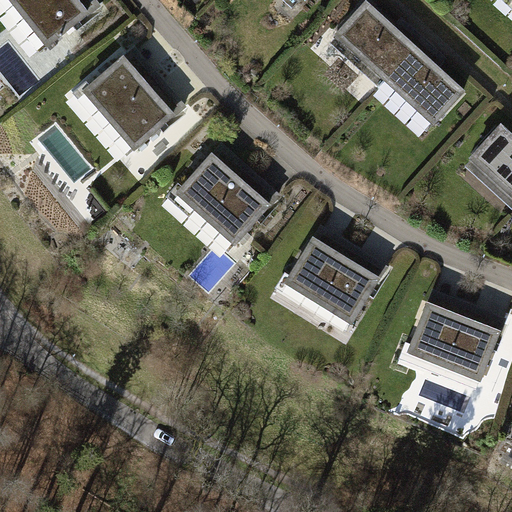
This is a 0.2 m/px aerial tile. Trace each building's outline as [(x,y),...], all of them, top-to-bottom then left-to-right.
[(4,0),(54,62),(110,19),(95,0),(4,0)] [(373,10),(342,44),(434,130),(465,95),(373,10)] [(88,98),(152,165),(204,116),(140,49),(88,98)] [(511,138),(506,134),(474,168),(511,202),(511,138)] [(184,200),(257,257),(301,200),(228,144),(184,200)] [(279,284),(356,335),(396,275),(319,224),(279,284)] [(403,351),(490,382),(511,320),(511,314),(427,284),(403,351)]
